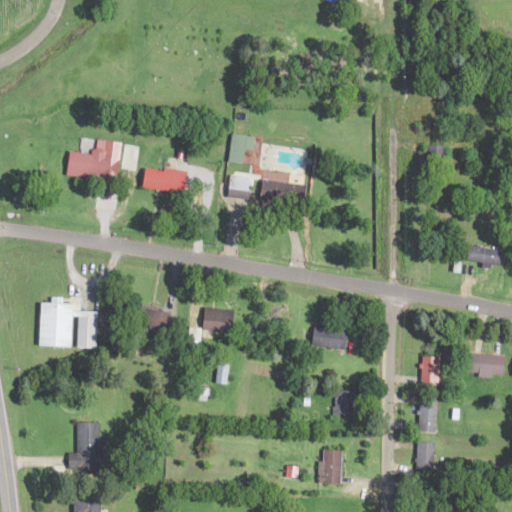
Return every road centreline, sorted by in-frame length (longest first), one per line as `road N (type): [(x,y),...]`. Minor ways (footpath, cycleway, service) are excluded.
road 1 (residential): [(511,316),(0,229)]
road 2 (residential): [(387,511),(391,150)]
